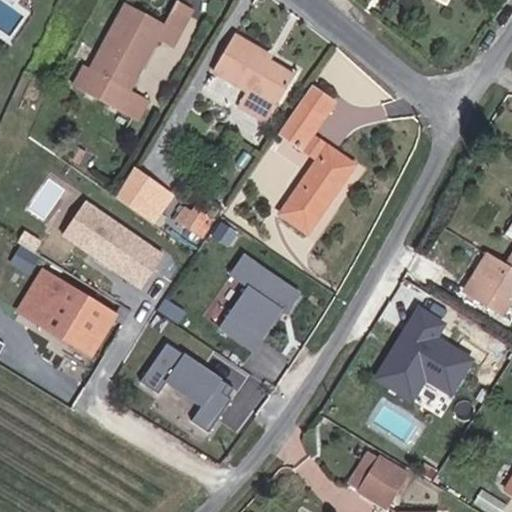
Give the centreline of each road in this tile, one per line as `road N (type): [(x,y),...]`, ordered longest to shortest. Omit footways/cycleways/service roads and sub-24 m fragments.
road 1 (residential): [(459,114),(284,429),(206,511)]
road 2 (residential): [(305,0),(459,114)]
